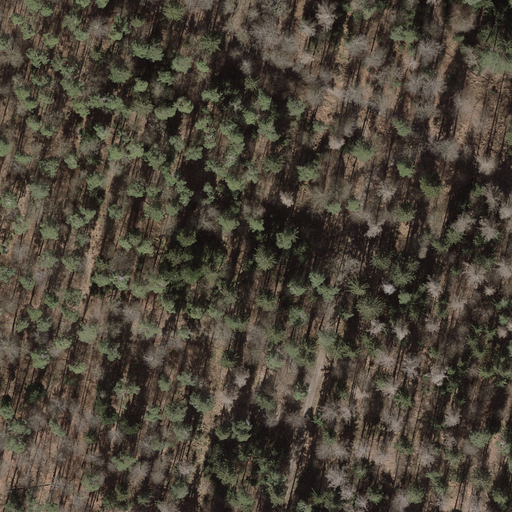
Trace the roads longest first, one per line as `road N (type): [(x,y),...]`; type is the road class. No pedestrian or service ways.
road 1 (track): [(353,102),(372,169),(280,511)]
road 2 (track): [(511,193),(442,142),(138,0)]
road 3 (track): [(0,321),(265,334)]
